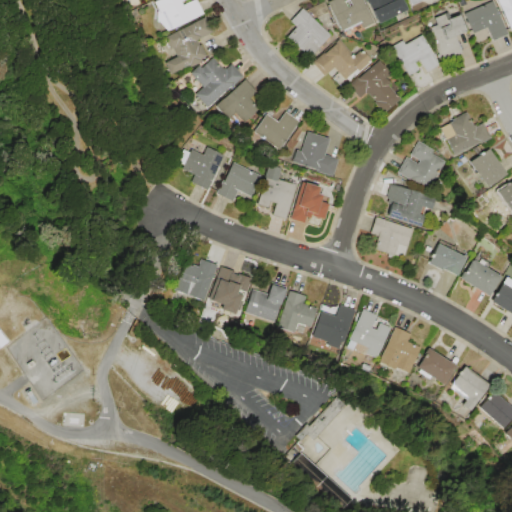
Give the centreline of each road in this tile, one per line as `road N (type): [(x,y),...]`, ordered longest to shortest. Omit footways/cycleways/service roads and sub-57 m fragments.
road 1 (residential): [(511,358),(452,315),(158,195)]
road 2 (track): [(20,0),(31,20),(33,58),(80,127),(79,169),(98,216),(132,221),(158,195)]
road 3 (residential): [(511,62),(377,142),(329,266)]
road 4 (residential): [(377,142),(276,69),(226,0)]
